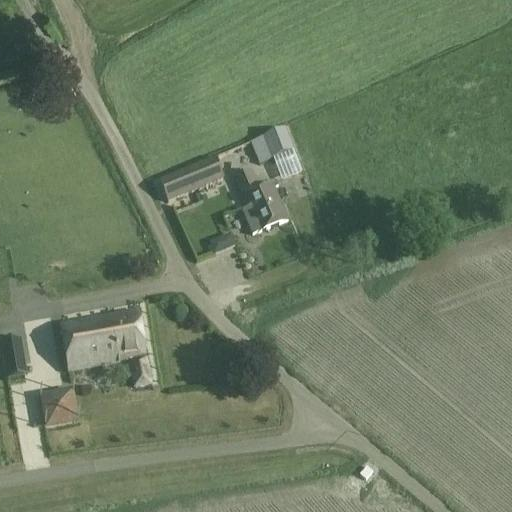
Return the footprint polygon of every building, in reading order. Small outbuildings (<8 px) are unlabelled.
[(258,167),(270,162),(293,152),(284,131),(249,145),(258,167)] [(166,204),(222,182),(214,159),(158,182),(166,204)] [(232,179),(240,198),(245,211),(241,213),(251,237),(286,222),(273,189),(276,188),(275,184),(259,191),(251,172),(232,179)] [(115,318),(60,328),(68,373),(128,362),(133,390),(148,387),(134,304),(113,308),(115,318)] [(41,416),(73,411),(67,380),(35,385),(41,416)] [(14,389),(0,391),(0,480),(29,476),(25,452),(23,452),(14,389)] [(59,431),(72,427),(68,412),(55,416),(59,431)]
